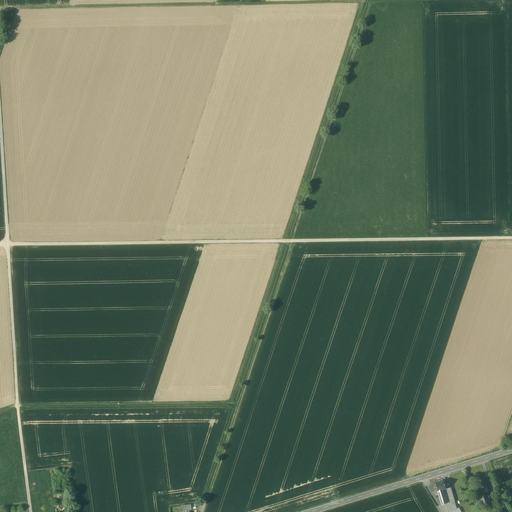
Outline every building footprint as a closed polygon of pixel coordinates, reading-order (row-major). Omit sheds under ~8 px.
[(485,478),(477,481),(480,489),(485,488),(487,487),(487,484),(486,482),(485,478)] [(444,481),(436,483),(438,491),(442,490),(445,489),(448,489),(448,488),(447,485),(445,485),(444,481)] [(447,497),(446,497),(448,503),(448,504),(454,502),(452,495),(451,496),(447,497)] [(487,497),(481,499),(485,507),(492,503),(489,497),(487,497)] [(454,502),(448,504),(448,503),(447,504),(446,504),(449,511),(451,511),(457,509),(454,502)]
